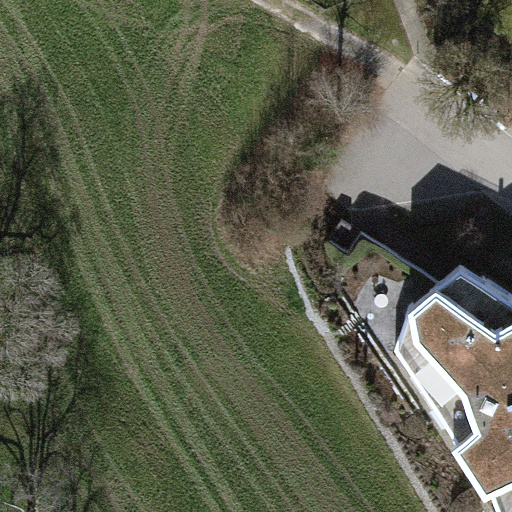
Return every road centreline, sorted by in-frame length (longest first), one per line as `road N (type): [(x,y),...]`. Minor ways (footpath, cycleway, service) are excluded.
road 1 (track): [(262,0),(418,96),(410,0)]
road 2 (residential): [(418,96),(511,171)]
